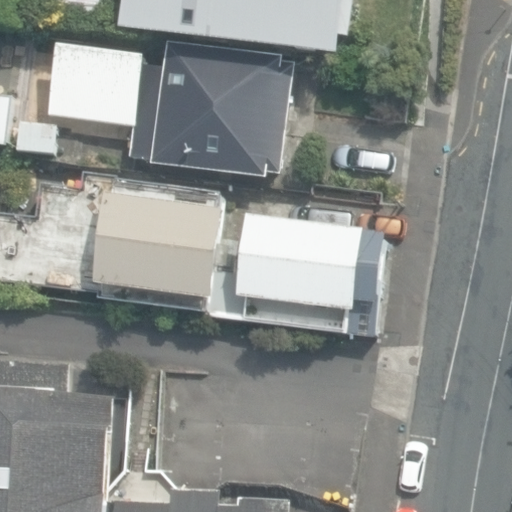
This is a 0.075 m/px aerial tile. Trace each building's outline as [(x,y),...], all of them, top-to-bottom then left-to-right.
[(339,56),(344,57),(346,38),(357,40),(361,0),(131,0),(128,31),(339,56)] [(158,166),(270,179),(270,176),(285,177),(299,66),(287,64),(288,58),(172,44),(169,71),(114,64),(107,124),(138,128),(134,160),(158,163),(158,166)] [(0,146),(11,148),(13,148),(18,100),(0,97),(0,146)] [(22,152),(59,156),(61,129),(24,126),(22,152)] [(339,195),(384,200),(389,163),(317,153),(312,189),(337,194),(339,195)] [(227,196),(90,178),(88,193),(46,187),(42,222),(0,216),(0,282),(103,297),(103,302),(378,339),(392,237),(254,218),(247,273),(223,269),(231,213),(225,213),(227,196)] [(177,507),(114,503),(120,400),(74,397),(76,369),(0,364),(0,511),(298,511),(299,506),(248,503),(247,509),(227,508),(227,496),(178,493),(177,507)]
